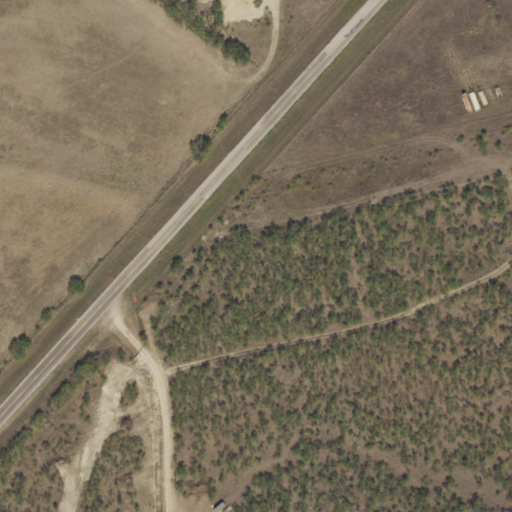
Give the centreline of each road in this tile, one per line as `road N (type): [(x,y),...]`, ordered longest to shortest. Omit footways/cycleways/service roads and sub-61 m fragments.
road 1 (secondary): [(378,0),(0,418)]
road 2 (residential): [(101,511),(96,436),(66,406),(106,302)]
